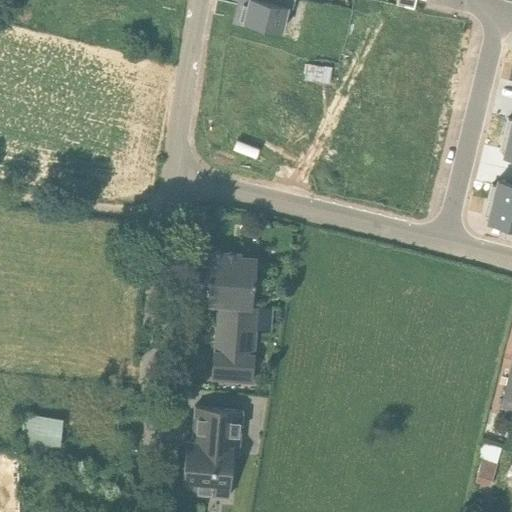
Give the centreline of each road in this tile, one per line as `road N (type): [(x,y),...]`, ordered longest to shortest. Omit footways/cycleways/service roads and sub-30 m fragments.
road 1 (residential): [(139,511),(171,179)]
road 2 (residential): [(443,244),(171,179)]
road 3 (residential): [(443,244),(499,12)]
road 4 (residential): [(171,179),(199,0)]
road 5 (track): [(165,218),(0,195)]
